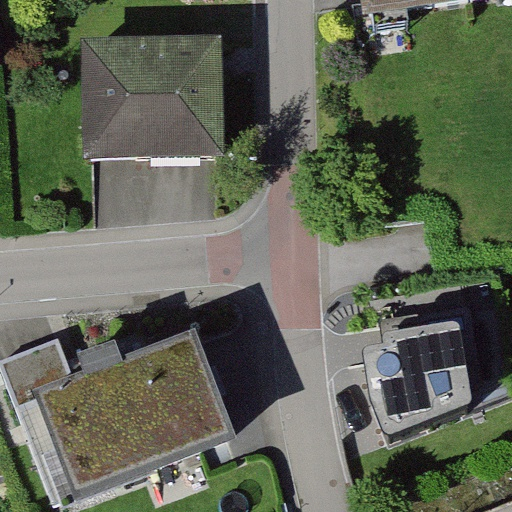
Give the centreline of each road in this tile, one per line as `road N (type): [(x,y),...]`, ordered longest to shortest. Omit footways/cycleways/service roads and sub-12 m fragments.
road 1 (residential): [(0,280),(292,259)]
road 2 (residential): [(288,0),(292,259)]
road 3 (residential): [(292,259),(309,459),(324,511)]
